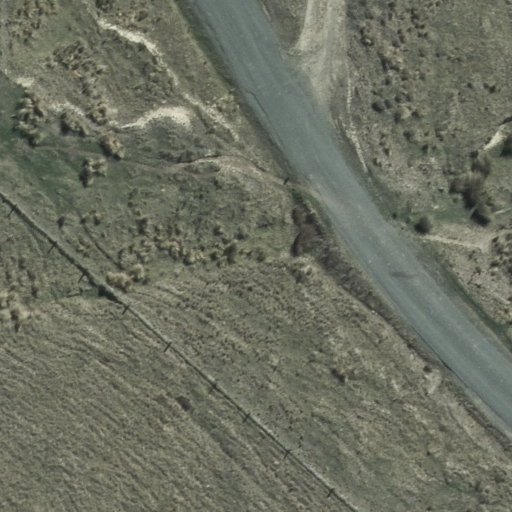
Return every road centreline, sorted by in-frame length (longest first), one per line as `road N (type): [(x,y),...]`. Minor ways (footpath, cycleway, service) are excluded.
road 1 (unclassified): [(511,397),(369,234),(275,90),(229,0)]
road 2 (track): [(324,0),(316,153)]
